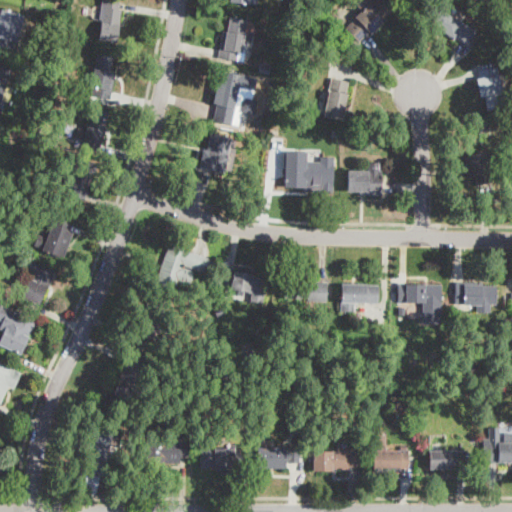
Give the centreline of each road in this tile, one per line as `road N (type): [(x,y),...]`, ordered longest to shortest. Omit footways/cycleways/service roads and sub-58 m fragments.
road 1 (residential): [(33,511),(43,420),(135,196),(178,0)]
road 2 (residential): [(0,510),(511,511)]
road 3 (residential): [(135,196),(251,231),(511,238)]
road 4 (residential): [(422,237),(419,93)]
